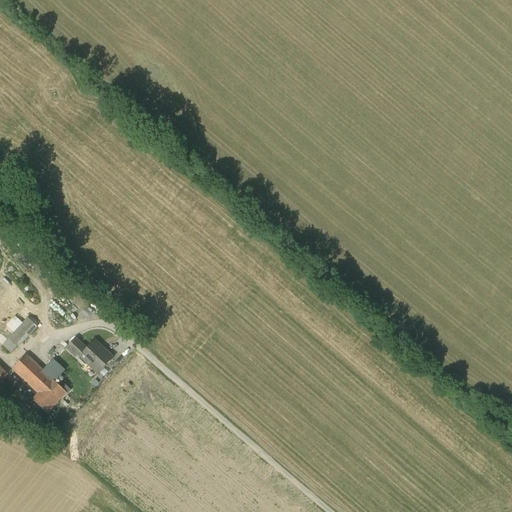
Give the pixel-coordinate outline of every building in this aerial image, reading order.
[(29,319),(9,340),(18,347),(37,327),(29,319)] [(18,347),(9,340),(3,346),(12,354),(18,347)] [(87,350),(76,340),(67,348),(76,357),(78,355),(80,357),(87,350)] [(113,359),(95,342),(87,350),(80,357),(99,374),(113,359)] [(67,394),(26,356),(13,370),(39,394),(33,401),(47,414),(67,394)]
